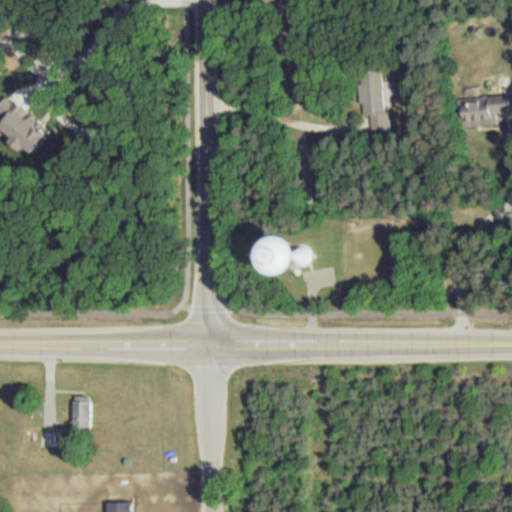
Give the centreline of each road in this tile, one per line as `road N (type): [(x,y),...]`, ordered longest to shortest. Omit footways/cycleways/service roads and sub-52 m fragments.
road 1 (residential): [(215,511),(207,0)]
road 2 (tertiary): [(511,344),(0,344)]
